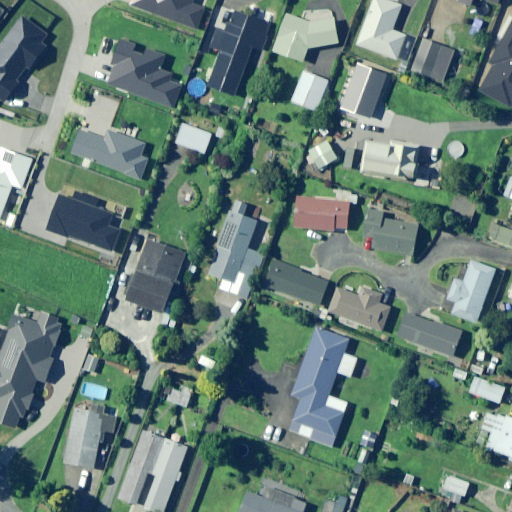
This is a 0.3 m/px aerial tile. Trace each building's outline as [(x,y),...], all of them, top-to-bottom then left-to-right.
[(130,0),(129,4),(198,29),(205,8),(191,4),(192,0),(130,0)] [(403,6),(387,0),(374,0),(358,45),(399,60),(408,36),(394,31),(403,6)] [(201,52),(212,56),(219,59),(209,87),(236,97),(254,48),(263,51),(273,25),(237,11),(228,34),(210,27),(201,52)] [(311,23),(288,14),(275,52),(303,62),(308,49),(340,44),(337,20),(311,23)] [(45,35),(21,16),(0,43),(0,98),(3,100),(46,46),(40,42),(45,35)] [(493,64),(480,89),(511,106),(511,18),(489,61),(493,64)] [(166,55),(120,38),(111,63),(115,64),(108,84),(174,108),(182,86),(170,82),(173,74),(160,70),(166,55)] [(454,51),(423,39),(411,71),(442,83),(454,51)] [(79,69),(55,56),(48,69),(72,83),(79,69)] [(386,74),(357,63),(341,104),(370,116),(386,74)] [(332,81),(305,71),(293,102),(320,112),(332,81)] [(214,134),(185,123),(177,144),(206,154),(214,134)] [(104,138),(81,130),(72,156),(141,181),(151,155),(144,152),(146,144),(107,130),(104,138)] [(330,138),(308,151),(320,170),(342,156),(330,138)] [(365,172),(407,177),(408,172),(417,173),(420,147),(420,145),(394,142),(394,145),(368,142),(365,172)] [(57,194),(45,228),(114,252),(121,232),(108,227),(113,214),(103,210),(106,203),(74,192),(72,199),(57,194)] [(195,196),(179,194),(178,203),(194,205),(195,196)] [(350,201),(298,196),(295,228),(347,233),(350,201)] [(386,212),(369,209),(364,237),(375,239),(373,249),(416,256),(420,230),(409,228),(410,222),(385,218),(386,212)] [(260,219),(231,210),(210,275),(224,279),(220,290),(249,299),(263,254),(250,250),(260,219)] [(511,228),(497,223),(491,238),(511,245),(511,228)] [(127,302),(160,315),(166,299),(171,301),(189,253),(151,239),(127,302)] [(332,280),(275,260),(266,286),(322,307),(332,280)] [(498,270),(473,261),(465,282),(456,279),(448,300),(457,303),(453,314),(479,324),(489,299),(487,298),(498,270)] [(395,298),(364,286),(360,296),(338,288),(329,312),(382,332),(395,298)] [(0,422),(18,429),(24,415),(28,416),(30,410),(34,411),(40,394),(34,392),(39,380),(47,383),(51,372),(55,374),(65,348),(60,346),(70,321),(19,302),(11,325),(7,323),(5,328),(1,326),(0,328),(0,422)] [(406,316),(400,313),(392,335),(454,357),(463,332),(408,312),(406,316)] [(86,325),(80,337),(92,342),(97,330),(86,325)] [(330,396),(338,373),(353,379),(360,359),(346,354),(351,340),(318,327),(292,396),(302,399),(290,431),(333,447),(350,403),(330,396)] [(507,389),(476,378),(471,393),(502,404),(507,389)] [(188,408),(193,396),(195,390),(184,386),(181,392),(173,389),(168,401),(188,408)] [(83,400),(81,410),(77,409),(65,463),(95,470),(104,431),(114,433),(118,418),(107,416),(109,406),(83,400)] [(511,419),(488,412),(483,429),(493,432),(488,450),(511,456),(511,419)] [(137,443),(139,444),(119,499),(139,506),(151,474),(157,476),(145,509),(154,511),(166,511),(190,447),(163,437),(165,432),(150,426),(144,424),(137,443)] [(472,484),(450,475),(445,489),(467,497),(472,484)] [(305,511),(309,504),(296,498),(299,491),(267,478),(260,495),(251,491),(242,511),(305,511)] [(344,511),(349,499),(342,496),(339,503),(328,499),(323,511),(344,511)]
